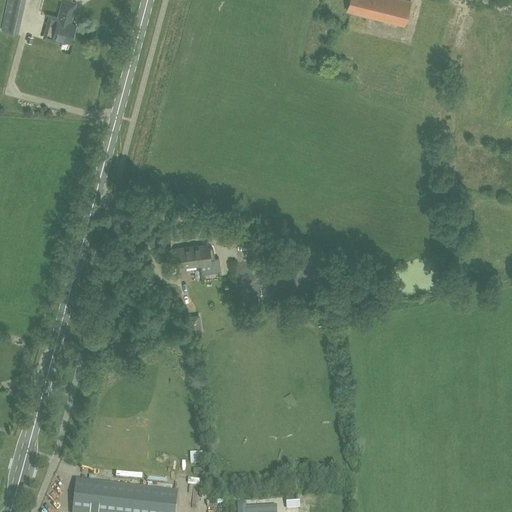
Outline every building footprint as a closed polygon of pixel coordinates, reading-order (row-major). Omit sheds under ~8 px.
[(25,0),(7,0),(1,30),(18,34),(25,0)] [(76,2),(72,1),(66,0),(62,0),(58,19),(70,23),(76,2)] [(404,25),(411,1),(408,0),(349,0),(347,10),(404,25)] [(441,0),(420,0),(412,36),(440,43),(450,2),(441,0)] [(468,68),(474,70),(488,18),(481,16),(468,68)] [(70,23),(58,19),(52,40),(63,42),(63,40),(71,42),(76,24),(70,23)] [(390,62),(412,66),(415,51),(349,39),(347,52),(378,57),(375,71),(387,74),(390,62)] [(511,47),(468,78),(479,95),(511,71),(511,47)] [(369,94),(421,105),(424,92),(372,81),(369,94)] [(222,242),(246,239),(244,225),(220,228),(222,242)] [(211,262),(211,259),(215,259),(213,248),(212,247),(209,247),(209,244),(192,246),(195,265),(211,262)] [(178,267),(195,265),(192,246),(176,248),(178,267)] [(200,315),(187,317),(190,339),(203,337),(200,315)] [(73,511),(175,511),(178,492),(77,480),(73,511)]
